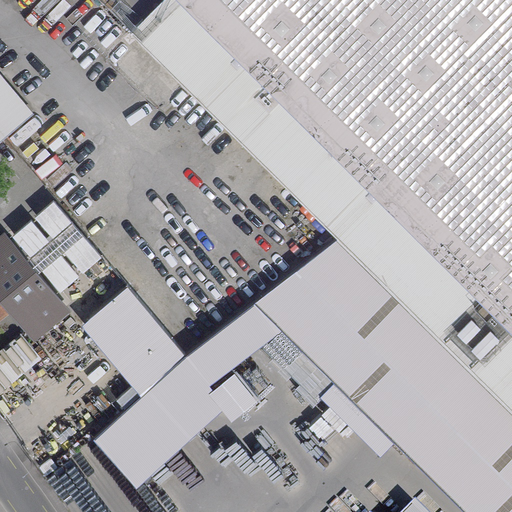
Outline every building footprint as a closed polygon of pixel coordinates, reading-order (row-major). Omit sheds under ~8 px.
[(30,0),(8,0),(19,11),(30,0)] [(255,300),(283,327),(469,511),(511,511),(511,319),(190,0),(157,0),(130,28),(338,237),(255,300)] [(511,0),(190,0),(511,319),(511,0)] [(0,139),(12,130),(35,111),(0,68),(0,139)] [(76,157),(72,153),(46,175),(73,208),(100,186),(76,157)] [(32,256),(37,262),(61,241),(85,269),(104,252),(95,242),(71,213),(56,196),(37,213),(56,236),(32,256)] [(91,197),(71,213),(95,242),(115,225),(91,197)] [(32,256),(10,229),(0,237),(0,321),(0,322),(16,309),(40,337),(75,308),(37,262),(32,256)] [(142,393),(186,353),(127,284),(82,322),(142,393)] [(255,300),(186,353),(142,393),(95,435),(136,483),(224,404),(234,416),(259,394),(237,368),(216,386),(212,381),(283,327),(255,300)] [(0,390),(43,355),(23,331),(0,350),(0,390)]
